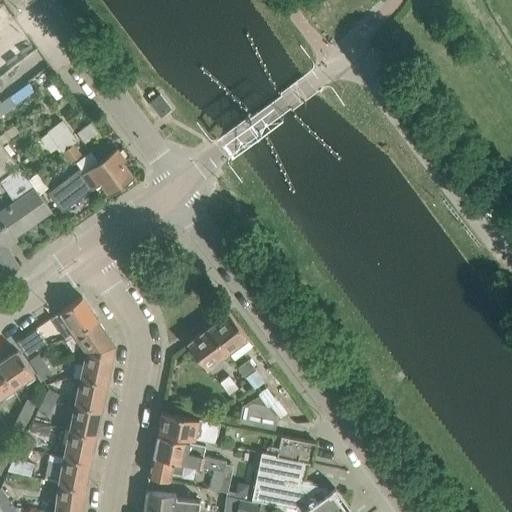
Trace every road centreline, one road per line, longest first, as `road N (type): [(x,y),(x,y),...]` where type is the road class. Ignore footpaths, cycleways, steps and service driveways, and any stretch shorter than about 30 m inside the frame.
road 1 (unclassified): [(177,187),(355,48),(475,206),(511,229)]
road 2 (unclassified): [(411,511),(245,294),(177,187)]
road 3 (residential): [(87,250),(129,313),(143,360),(114,511)]
road 4 (unclassified): [(177,187),(36,0)]
